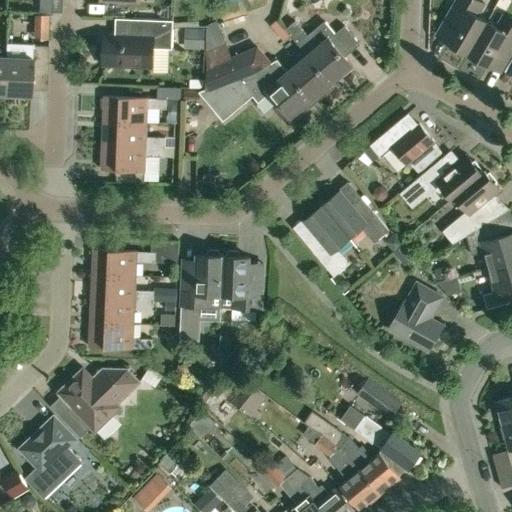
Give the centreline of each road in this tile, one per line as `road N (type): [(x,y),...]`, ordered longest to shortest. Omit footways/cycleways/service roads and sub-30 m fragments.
road 1 (residential): [(64,214),(226,216),(411,69)]
road 2 (residential): [(38,210),(54,177),(56,53),(72,0)]
road 3 (residential): [(0,406),(55,347),(64,214)]
road 4 (residential): [(474,468),(460,399),(478,360),(511,340)]
road 5 (residential): [(511,135),(411,69)]
